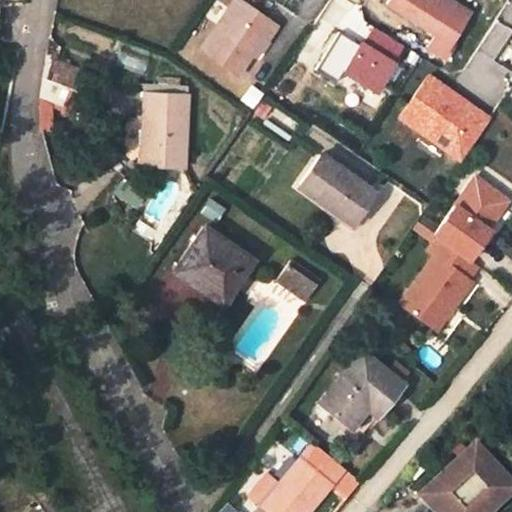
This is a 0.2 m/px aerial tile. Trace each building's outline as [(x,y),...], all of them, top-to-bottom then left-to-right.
[(254,49),(266,32),(270,34),(279,21),(249,0),(234,0),(204,44),(240,68),(254,49)] [(387,0),(386,3),(433,34),(425,47),(444,59),(452,47),(449,45),(469,16),(444,0),(387,0)] [(342,70),(359,43),(339,31),(316,68),(336,80),(342,70)] [(254,49),(258,51),(270,34),(266,32),(254,49)] [(359,43),(342,70),(374,90),(392,63),(360,42),(359,43)] [(457,159),(486,118),(424,75),(395,116),(457,159)] [(42,77),(40,93),(40,104),(39,116),(40,128),(60,133),(76,89),(42,77)] [(235,98),(249,107),(260,90),(246,81),(235,98)] [(152,87),(148,157),(193,160),(196,89),(152,87)] [(357,218),(376,189),(322,151),(299,186),(337,213),(341,208),(357,218)] [(471,172),(428,232),(434,236),(465,261),(488,228),(482,224),(502,195),(471,172)] [(206,196),(198,212),(214,220),(222,205),(206,196)] [(200,229),(172,270),(190,283),(193,279),(221,299),(247,262),(200,229)] [(465,261),(434,236),(423,251),(428,255),(396,300),(430,325),(447,300),(452,304),(471,277),(466,274),(471,266),(465,261)] [(272,284),(291,297),(296,290),(291,286),(298,276),(285,266),(272,284)] [(296,290),(291,297),(301,304),(313,286),(298,276),(291,286),(296,290)] [(361,351),(318,404),(359,437),(401,383),(361,351)] [(248,491),(260,501),(272,511),(304,511),(331,481),(344,467),(314,439),(301,454),(279,480),(267,469),(248,491)] [(511,486),(473,446),(420,498),(433,511),(492,511),(511,493),(511,486)] [(238,511),(224,499),(211,511),(238,511)]
